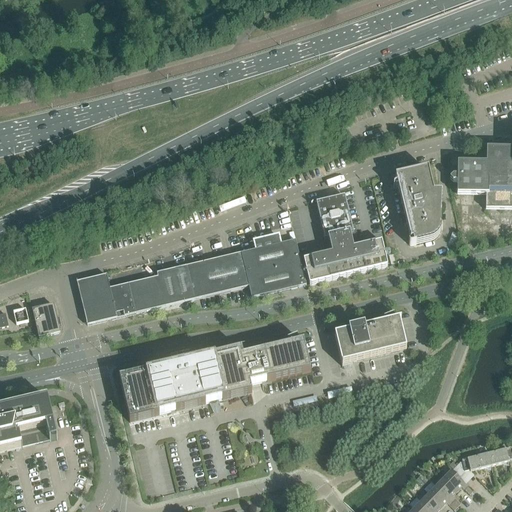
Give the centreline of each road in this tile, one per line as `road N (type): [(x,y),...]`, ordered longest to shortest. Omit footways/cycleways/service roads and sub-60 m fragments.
road 1 (trunk): [(0,226),(333,71),(510,0)]
road 2 (trunk): [(457,0),(194,89),(0,138)]
road 3 (unclassified): [(59,272),(511,125)]
road 4 (tertiary): [(511,252),(77,345)]
road 5 (tertiary): [(85,365),(314,320)]
road 6 (residential): [(409,297),(425,359),(329,388)]
road 7 (residential): [(329,388),(258,412),(277,484)]
road 8 (unclassified): [(113,501),(116,469),(96,379),(85,365)]
road 9 (unclassified): [(85,365),(102,496)]
